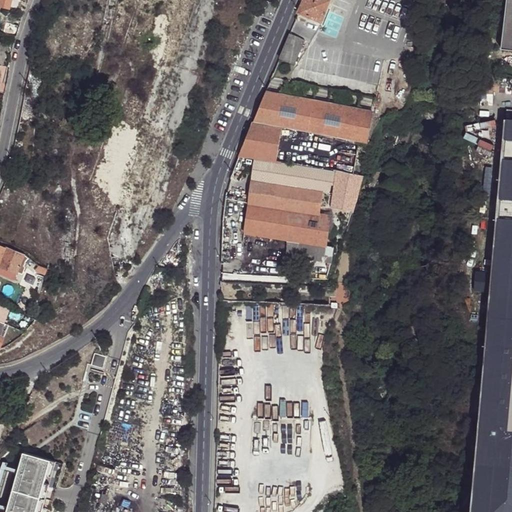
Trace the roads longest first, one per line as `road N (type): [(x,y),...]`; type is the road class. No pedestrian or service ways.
road 1 (unclassified): [(211,203),(201,511)]
road 2 (residential): [(211,203),(181,219),(113,315),(60,351),(0,375)]
road 3 (unclassified): [(290,0),(211,203)]
road 4 (residential): [(0,162),(38,0)]
